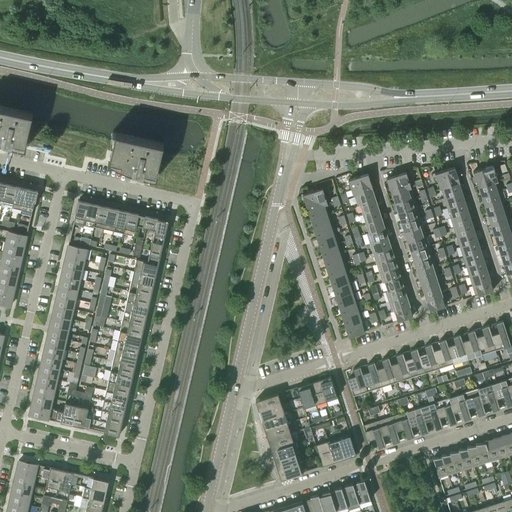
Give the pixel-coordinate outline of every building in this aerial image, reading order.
[(5,142),(10,143),(10,142),(18,143),(26,144),(33,115),(0,107),(0,139),(5,141),(5,142)] [(149,173),(157,174),(164,144),(116,134),(110,161),(118,165),(127,168),(136,170),(136,172),(141,173),(141,171),(149,173)] [(454,167),(445,170),(450,186),(460,182),(455,168),(458,168),(457,164),(454,164),(454,167)] [(493,165),(483,168),(488,184),(498,181),(493,165)] [(473,172),(478,187),(488,184),(483,168),(473,172)] [(435,173),(440,189),(450,186),(445,170),(435,173)] [(358,177),(363,192),(373,189),(368,174),(372,174),(371,171),(367,171),(368,174),(358,177)] [(406,172),(396,175),(401,191),(411,188),(411,187),(409,182),(406,172)] [(386,178),(391,194),(401,191),(396,175),(386,178)] [(348,180),(353,196),(363,192),(358,177),(348,180)] [(479,187),(482,197),(499,191),(496,182),(498,181),(488,184),(478,187),(478,188),(479,187)] [(441,189),(444,198),(462,193),(459,183),(460,183),(460,182),(450,186),(440,189),(441,189)] [(17,187),(7,185),(2,207),(12,209),(17,187)] [(27,190),(17,187),(12,209),(22,211),(27,190)] [(323,188),(313,191),(318,207),(328,204),(323,188)] [(393,194),(395,203),(413,198),(410,188),(411,188),(401,191),(391,194),(392,194),(393,194)] [(355,195),(358,205),(375,199),(372,190),(373,190),(373,189),(363,192),(353,196),(355,195)] [(37,192),(27,190),(22,211),(32,214),(37,192)] [(303,195),(308,210),(318,207),(313,191),(303,195)] [(482,197),(485,206),(503,201),(499,191),(482,197)] [(444,198),(447,208),(465,202),(462,193),(444,198)] [(395,203),(399,213),(416,207),(413,198),(395,203)] [(360,204),(363,214),(378,209),(375,199),(358,205),(360,204)] [(74,223),(84,225),(89,204),(79,201),(74,223)] [(485,206),(488,216),(506,211),(503,201),(485,206)] [(465,202),(447,208),(450,217),(451,218),(468,212),(465,202)] [(84,225),(94,228),(99,206),(89,204),(84,225)] [(309,210),(312,220),(329,214),(326,205),(328,204),(318,207),(308,210),(308,211),(309,210)] [(94,228),(104,230),(109,208),(99,206),(94,228)] [(399,213),(402,222),(419,217),(416,207),(399,213)] [(104,230),(114,232),(119,211),(109,208),(104,230)] [(363,214),(366,223),(381,219),(378,209),(363,214)] [(114,232),(124,234),(129,213),(119,211),(114,232)] [(488,216),(491,226),(509,220),(506,211),(488,216)] [(451,218),(454,227),(471,222),(468,212),(451,218)] [(134,237),(137,226),(136,226),(139,215),(129,213),(124,234),(134,237)] [(312,220),(315,229),(332,224),(329,214),(312,220)] [(137,226),(155,230),(156,230),(158,219),(139,215),(136,226),(137,226)] [(402,222),(405,232),(422,227),(419,217),(402,222)] [(155,230),(153,241),(163,244),(168,222),(158,219),(156,230),(155,230)] [(367,234),(385,228),(381,219),(366,223),(369,233),(367,234)] [(491,226),(495,236),(511,230),(509,220),(491,226)] [(454,227),(457,237),(474,231),(471,222),(454,227)] [(315,229),(318,239),(336,233),(332,224),(315,229)] [(351,228),(354,238),(360,236),(357,227),(351,228)] [(405,232),(408,242),(425,236),(422,227),(405,232)] [(367,234),(370,244),(388,238),(385,228),(367,234)] [(495,236),(498,245),(511,240),(511,230),(495,236)] [(457,237),(460,247),(477,241),(474,231),(457,237)] [(9,232),(6,243),(24,247),(27,236),(9,232)] [(318,239),(321,249),(339,243),(336,233),(318,239)] [(81,239),(80,243),(90,245),(91,239),(82,236),(81,239)] [(408,242),(411,252),(428,246),(425,236),(408,242)] [(370,244),(373,253),(391,248),(388,238),(370,244)] [(511,240),(498,245),(501,255),(511,251),(511,240)] [(153,241),(148,263),(158,266),(163,244),(153,241)] [(460,247),(463,256),(481,251),(477,241),(460,247)] [(6,243),(4,253),(22,257),(24,247),(6,243)] [(321,249),(325,258),(342,253),(339,243),(321,249)] [(69,245),(66,256),(85,260),(87,250),(69,245)] [(411,252),(414,261),(431,256),(428,246),(411,252)] [(373,253),(377,263),(394,257),(391,248),(373,253)] [(463,256),(466,266),(484,260),(481,251),(463,256)] [(511,251),(501,255),(504,265),(511,262),(511,251)] [(4,253),(2,262),(20,267),(22,257),(4,253)] [(325,258),(328,268),(345,263),(342,253),(325,258)] [(66,256),(64,266),(82,270),(85,260),(66,256)] [(414,261),(417,271),(435,265),(431,256),(414,261)] [(377,263),(380,273),(397,267),(394,257),(377,263)] [(137,260),(134,272),(155,277),(158,266),(148,263),(137,260)] [(466,266),(469,276),(487,270),(484,260),(466,266)] [(2,262),(0,269),(0,272),(18,277),(20,267),(2,262)] [(328,268),(331,278),(348,272),(347,270),(350,269),(348,262),(345,263),(328,268)] [(417,271),(420,281),(438,275),(435,265),(417,271)] [(64,266),(62,276),(80,280),(82,270),(64,266)] [(380,273),(383,282),(400,277),(397,267),(380,273)] [(469,276),(473,285),(490,280),(487,270),(469,276)] [(0,272),(0,282),(15,286),(18,277),(0,272)] [(134,272),(132,282),(153,287),(155,277),(134,272)] [(331,278),(334,288),(351,282),(348,272),(331,278)] [(420,281),(423,290),(438,285),(436,276),(438,276),(438,275),(420,281)] [(62,276),(60,286),(78,290),(80,280),(62,276)] [(386,292),(403,286),(400,277),(383,282),(383,283),(385,282),(388,291),(386,292)] [(490,280),(473,285),(476,295),(475,295),(475,296),(493,290),(490,280)] [(0,293),(13,296),(15,286),(0,282),(0,293)] [(132,282),(129,292),(151,297),(153,287),(132,282)] [(334,288),(337,297),(354,292),(351,282),(334,288)] [(370,287),(373,296),(379,294),(375,285),(370,287)] [(423,290),(427,300),(442,295),(438,285),(423,290)] [(60,286),(57,296),(76,300),(78,290),(60,286)] [(386,292),(389,302),(406,296),(403,286),(386,292)] [(129,292),(127,302),(149,307),(151,297),(129,292)] [(337,297),(340,307),(358,301),(354,292),(337,297)] [(0,304),(11,307),(13,296),(0,293),(0,304)] [(442,295),(427,300),(430,310),(445,305),(442,295)] [(57,296),(55,306),(73,310),(76,300),(57,296)] [(389,302),(392,311),(410,306),(406,296),(389,302)] [(340,307),(343,317),(361,311),(358,301),(340,307)] [(127,302),(125,312),(146,317),(149,307),(127,302)] [(55,306),(53,316),(71,320),(73,310),(55,306)] [(410,306),(392,311),(392,312),(395,311),(398,321),(413,316),(410,306)] [(98,309),(96,316),(106,318),(106,317),(101,316),(103,311),(98,309)] [(343,317),(346,326),(364,321),(361,311),(343,317)] [(125,312),(123,322),(144,327),(146,317),(125,312)] [(71,320),(53,316),(50,327),(51,327),(69,331),(71,320)] [(106,318),(96,316),(95,322),(104,324),(106,318)] [(499,333),(492,335),(491,335),(496,350),(511,345),(503,320),(496,322),(499,333)] [(364,321),(346,326),(349,336),(349,337),(368,330),(367,330),(364,321)] [(123,322),(120,331),(142,337),(144,327),(123,322)] [(484,335),(477,337),(476,337),(482,354),(496,350),(491,335),(492,335),(488,325),(481,327),(484,335)] [(50,329),(48,336),(66,340),(68,334),(50,330),(50,329)] [(470,339),(462,342),(468,359),(482,354),(476,337),(477,337),(474,329),(467,331),(470,339)] [(120,331),(118,342),(140,346),(142,337),(120,331)] [(455,344),(448,346),(453,363),(468,359),(462,342),(460,334),(453,336),(455,344)] [(48,336),(46,346),(64,350),(66,340),(48,336)] [(441,348),(434,351),(433,351),(439,368),(453,363),(448,346),(446,338),(439,341),(441,348)] [(118,342),(116,351),(137,356),(140,346),(118,342)] [(427,353),(420,355),(419,356),(425,373),(439,368),(433,351),(434,351),(431,343),(424,345),(427,353)] [(46,346),(44,356),(62,360),(64,350),(46,346)] [(412,358),(405,360),(410,377),(425,373),(419,356),(420,355),(417,348),(410,350),(412,358)] [(116,351),(114,361),(135,366),(137,356),(116,351)] [(398,362),(391,365),(396,382),(410,377),(405,360),(403,352),(396,354),(398,362)] [(44,356),(41,366),(60,370),(62,360),(44,356)] [(384,367),(377,369),(376,369),(382,386),(396,382),(391,365),(388,357),(381,359),(384,367)] [(114,361),(111,371),(133,376),(135,366),(114,361)] [(370,371),(362,374),(368,391),(382,386),(376,369),(377,369),(374,361),(367,364),(370,371)] [(41,366),(39,376),(57,380),(60,370),(41,366)] [(362,374),(360,366),(353,368),(355,376),(347,379),(353,396),(368,391),(362,374)] [(111,371),(109,381),(131,386),(133,376),(111,371)] [(71,379),(70,383),(78,384),(80,375),(75,373),(74,380),(71,379)] [(39,376),(37,385),(55,390),(57,380),(39,376)] [(331,378),(320,382),(327,402),(338,398),(331,377),(331,378)] [(496,398),(504,395),(507,406),(511,404),(511,397),(511,393),(510,393),(506,379),(491,383),(496,398)] [(109,381),(107,391),(128,396),(131,386),(109,381)] [(320,382),(310,385),(316,405),(327,402),(320,382)] [(68,391),(68,393),(73,394),(74,391),(76,391),(78,384),(70,383),(69,387),(66,386),(65,391),(68,391)] [(482,403),(482,402),(489,400),(493,411),(500,408),(496,398),(491,383),(477,388),(482,403)] [(37,385),(35,395),(53,400),(55,390),(37,385)] [(316,405),(310,385),(299,388),(299,387),(298,387),(304,409),(316,405)] [(467,407),(468,407),(475,405),(478,415),(485,413),(482,402),(482,403),(477,388),(463,393),(467,407)] [(429,403),(420,406),(425,421),(432,418),(435,429),(442,427),(439,416),(434,402),(432,395),(430,389),(425,390),(429,403)] [(107,391),(105,401),(126,406),(128,396),(107,391)] [(259,400),(262,410),(282,404),(279,393),(256,400),(257,401),(259,400)] [(453,412),(456,421),(464,418),(464,420),(471,417),(468,407),(467,407),(463,393),(448,397),(453,412)] [(35,395),(32,405),(51,410),(51,409),(53,400),(35,395)] [(439,416),(446,414),(450,424),(457,422),(456,421),(453,412),(448,397),(434,402),(439,416)] [(105,401),(102,411),(124,416),(126,406),(105,401)] [(56,410),(53,421),(73,426),(77,407),(66,404),(64,412),(56,410)] [(262,410),(265,419),(285,413),(282,404),(262,410)] [(51,410),(32,405),(30,416),(48,420),(51,410)] [(420,406),(406,411),(410,425),(411,425),(418,423),(421,433),(428,431),(425,421),(420,406)] [(73,426),(89,429),(92,419),(87,418),(89,409),(77,407),(73,426)] [(100,421),(122,426),(124,416),(102,411),(100,421)] [(406,411),(391,416),(396,430),(404,428),(407,438),(414,436),(411,425),(410,425),(406,411)] [(265,419),(268,429),(288,423),(285,413),(265,419)] [(391,416),(377,420),(382,435),(389,432),(393,443),(400,440),(396,430),(391,416)] [(93,430),(119,436),(122,426),(100,421),(95,420),(93,430)] [(382,435),(377,420),(362,425),(367,439),(375,437),(378,447),(385,445),(382,435)] [(268,429),(271,439),(291,433),(288,423),(268,429)] [(510,434),(502,435),(508,454),(511,452),(511,436),(510,432),(510,434)] [(271,439),(274,449),(294,443),(291,433),(271,439)] [(349,435),(338,438),(344,459),(355,455),(355,457),(356,456),(349,435)] [(501,437),(493,438),(499,457),(508,454),(502,435),(501,435),(501,437)] [(338,438),(327,442),(333,462),(344,459),(338,438)] [(493,439),(485,440),(491,459),(499,457),(493,438),(492,438),(493,439)] [(484,442),(476,443),(482,462),(491,459),(485,440),(484,441),(484,442)] [(333,462),(327,442),(315,445),(322,467),(323,466),(323,465),(333,462)] [(274,449),(277,458),(297,452),(294,443),(274,449)] [(476,445),(467,446),(473,465),(482,462),(476,443),(475,443),(476,445)] [(467,448),(459,449),(465,468),(473,465),(467,446),(467,448)] [(458,450),(450,451),(456,471),(465,468),(459,449),(458,449),(458,450)] [(450,453),(441,454),(448,473),(456,471),(450,451),(449,452),(450,453)] [(277,458),(280,468),(300,462),(297,452),(277,458)] [(448,473),(441,454),(441,456),(432,457),(439,476),(448,473)] [(35,474),(37,464),(19,459),(17,470),(35,474)] [(300,462),(280,468),(283,478),(281,478),(280,479),(303,472),(300,462)] [(35,475),(39,476),(42,465),(37,464),(35,474),(17,470),(14,480),(33,484),(35,475)] [(46,486),(58,488),(62,469),(42,465),(39,476),(48,478),(46,486)] [(71,483),(76,484),(79,473),(62,469),(58,488),(69,491),(71,483)] [(79,484),(84,486),(84,485),(106,490),(108,480),(82,474),(79,484)] [(353,483),(352,483),(358,502),(370,499),(364,479),(356,482),(356,483),(353,484),(353,483)] [(30,494),(33,484),(14,480),(12,490),(30,494)] [(358,502),(352,483),(345,485),(345,487),(342,488),(341,486),(341,487),(347,506),(348,510),(360,506),(358,502)] [(84,486),(82,496),(103,501),(106,490),(84,485),(84,486)] [(330,490),(329,490),(336,510),(347,506),(341,487),(333,489),(334,491),(330,492),(330,490)] [(28,504),(30,494),(12,490),(10,500),(28,504)] [(318,494),(323,511),(328,511),(336,510),(329,490),(322,493),(322,494),(319,495),(318,494)] [(323,511),(318,494),(310,496),(311,498),(306,499),(310,511),(323,511)] [(82,496),(80,506),(101,511),(103,501),(82,496)] [(48,509),(50,502),(46,501),(47,498),(43,497),(41,507),(48,509)] [(59,504),(58,507),(65,508),(67,500),(63,499),(61,505),(59,504)] [(302,500),(291,504),(293,511),(306,511),(302,499),(301,499),(302,500)] [(17,511),(26,511),(28,504),(10,500),(7,510),(17,511)] [(507,511),(504,500),(495,503),(498,511),(507,511)] [(498,511),(495,503),(487,506),(488,511),(498,511)]
